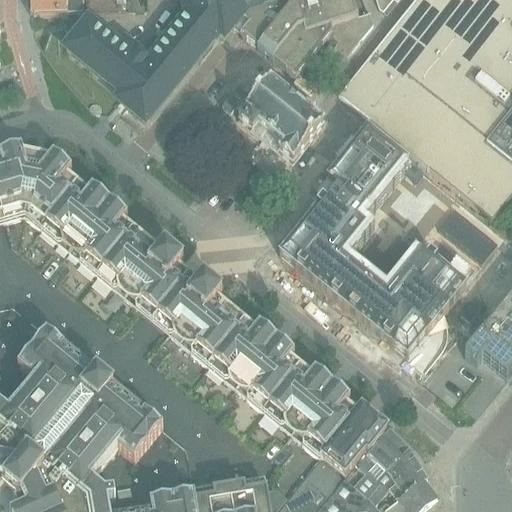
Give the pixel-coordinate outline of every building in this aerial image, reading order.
[(129,0),(29,0),(30,18),(130,16),(129,0)] [(87,26),(66,53),(122,99),(117,105),(145,127),(218,37),(223,41),(232,29),(241,36),(239,38),(294,82),(325,44),(330,37),(328,31),(357,22),(349,0),(180,0),(183,9),(178,16),(175,14),(160,31),(170,39),(155,56),(147,49),(139,59),(122,45),(117,51),(87,26)] [(129,0),(130,16),(145,16),(144,0),(129,0)] [(511,0),(420,0),(339,102),(366,123),(365,125),(428,173),(492,223),(511,197),(511,0)] [(373,0),(378,14),(384,19),(394,6),(396,6),(400,0),(373,0)] [(330,37),(325,44),(346,61),(371,29),(368,18),(357,22),(328,31),(330,37)] [(238,124),(292,167),(322,129),(303,114),(309,107),(273,78),(267,85),(268,86),(238,124)] [(323,201),(278,258),(406,363),(466,289),(465,288),(482,267),(482,268),(503,242),(408,165),(367,131),(355,146),(351,142),(334,164),(338,167),(326,181),(336,189),(325,203),(323,201)] [(0,511),(2,511),(3,511),(278,511),(319,463),(360,413),(336,393),(327,385),(281,347),(277,344),(271,340),(223,300),(203,283),(182,267),(127,221),(114,210),(104,202),(53,160),(50,164),(40,161),(32,160),(22,158),(21,154),(0,159),(0,511)] [(511,300),(506,309),(485,335),(480,341),(477,344),(464,361),(476,371),(481,364),(506,385),(511,377),(511,300)] [(473,302),(459,319),(468,327),(482,310),(473,302)] [(473,326),(465,335),(477,344),(480,341),(485,335),(473,326)] [(354,469),(365,456),(367,458),(387,434),(361,413),(322,462),(345,481),(354,469)] [(373,486),(375,484),(374,484),(384,474),(387,477),(409,456),(387,434),(367,458),(365,456),(354,469),(373,486)] [(389,494),(397,505),(422,485),(427,482),(409,456),(387,477),(384,474),(374,484),(375,484),(386,495),(389,494)] [(281,511),(320,511),(331,500),(344,483),(321,463),(281,511)] [(358,511),(367,502),(344,483),(331,500),(320,511),(358,511)] [(434,502),(434,500),(422,485),(397,505),(388,511),(385,507),(380,511),(381,511),(426,511),(433,507),(434,505),(434,502)] [(374,511),(367,502),(358,511),(374,511)]
